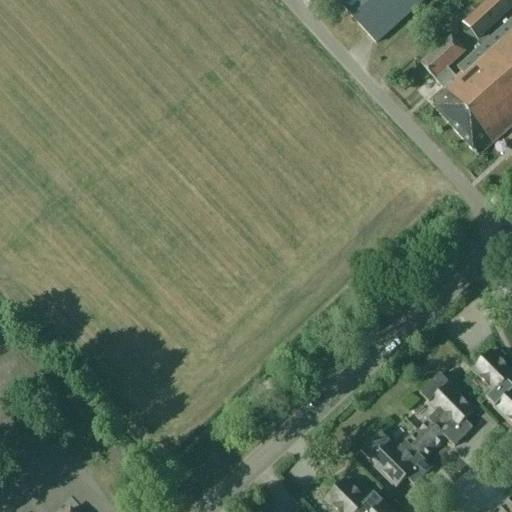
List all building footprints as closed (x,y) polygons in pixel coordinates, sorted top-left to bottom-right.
[(335,0),(375,43),(422,0),(335,0)] [(511,2),(510,0),(492,0),(464,25),(477,40),(511,8),(511,2)] [(511,19),(457,68),(461,73),(456,78),(447,68),(465,52),(451,37),(420,64),(443,90),(428,103),(477,157),(511,126),(511,19)] [(511,374),(511,370),(491,350),(470,370),(492,393),(485,399),(511,426),(511,386),(506,381),(511,374)] [(436,412),(416,431),(435,450),(446,439),(454,447),(473,429),(464,421),(474,411),(439,375),(419,395),(436,412)] [(435,450),(416,431),(397,450),(380,434),(360,453),(396,488),(405,479),(414,487),(432,469),(424,460),(435,450)] [(366,502),(344,480),(325,500),(337,511),(390,511),(373,494),(367,500),(366,502)]
